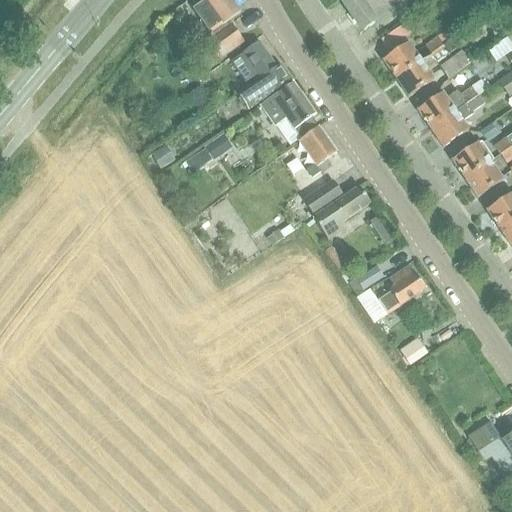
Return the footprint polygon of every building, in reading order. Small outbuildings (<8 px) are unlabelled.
[(206,47),(216,62),(242,43),(232,29),(230,30),(226,25),(240,15),(229,0),(205,0),(192,10),(214,41),(206,47)] [(346,0),(342,3),(350,14),(357,24),(363,33),(376,24),(370,14),(390,0),(346,0)] [(395,81),(420,64),(397,31),(381,43),(391,57),(382,63),(395,81)] [(430,57),(449,44),(444,36),(424,49),(430,57)] [(506,58),(511,53),(511,47),(507,41),(488,54),(495,65),(506,58)] [(248,88),(277,68),(259,43),(231,63),(248,88)] [(420,64),(395,81),(408,100),(433,83),(427,74),(437,67),(436,66),(455,53),(449,44),(430,57),(420,64)] [(440,71),(447,81),(468,66),(461,56),(440,71)] [(248,88),(237,97),(247,112),(259,104),(290,82),(279,66),(277,68),(248,88)] [(217,81),(224,76),(218,68),(211,73),(217,81)] [(511,97),(511,73),(497,84),(508,100),(511,97)] [(442,96),(417,113),(430,132),(477,99),(487,92),(480,82),(470,90),(459,97),(456,93),(445,101),(442,96)] [(301,142),(318,130),(310,120),(315,116),(292,84),(260,107),(275,128),(286,120),(301,142)] [(201,112),(212,104),(202,89),(191,97),(201,112)] [(478,100),(477,99),(430,132),(443,150),(468,133),(462,124),(473,117),(472,115),(483,107),(478,100)] [(491,127),(480,134),(486,144),(497,136),(491,127)] [(319,129),(318,130),(301,142),(299,143),(322,175),(332,168),(327,161),(337,154),(319,129)] [(511,136),(495,149),(500,157),(511,149),(511,136)] [(200,156),(184,167),(190,176),(206,165),(213,160),(213,161),(230,149),(222,137),(205,149),(207,151),(200,156)] [(465,182),(490,164),(494,162),(482,144),(477,146),(452,164),(465,182)] [(165,148),(152,156),(158,165),(161,170),(174,162),(170,156),(165,148)] [(511,149),(500,157),(506,165),(511,160),(511,149)] [(297,154),(278,164),(293,191),(311,181),(297,154)] [(503,182),(490,164),(465,182),(477,200),(503,182)] [(304,202),(315,217),(343,197),(332,183),(304,202)] [(314,220),(329,242),(341,234),(337,229),(371,206),(360,189),(314,220)] [(499,232),(511,222),(511,196),(487,213),(499,232)] [(392,244),(376,220),(366,226),(382,251),(392,244)] [(511,222),(499,232),(511,250),(511,249),(511,222)] [(290,226),(280,234),(284,239),(294,232),(290,226)] [(273,246),(284,239),(280,234),(278,231),(268,239),(273,246)] [(349,274),(330,249),(322,256),(341,280),(349,274)] [(395,288),(376,301),(387,316),(425,290),(422,285),(419,281),(411,269),(409,267),(390,281),(395,288)] [(355,281),(347,287),(356,300),(364,295),(363,295),(384,281),(376,268),(356,282),(355,281)] [(401,352),(411,366),(427,355),(418,341),(401,352)] [(511,436),(503,442),(491,424),(468,439),(484,462),(491,457),(507,481),(511,478),(511,436)]
